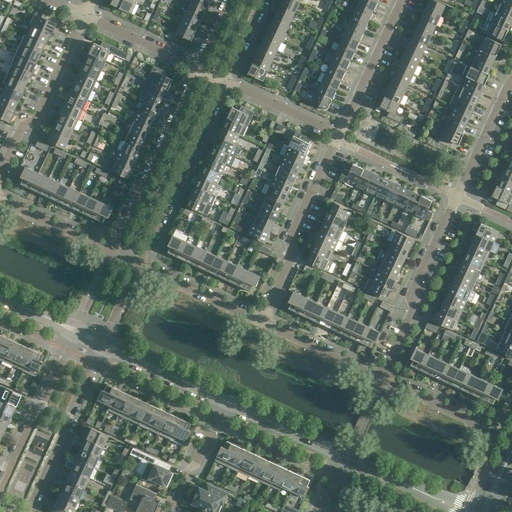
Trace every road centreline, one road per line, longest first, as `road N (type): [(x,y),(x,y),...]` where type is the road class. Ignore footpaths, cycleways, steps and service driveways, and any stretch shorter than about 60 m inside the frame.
road 1 (residential): [(382,378),(511,78)]
road 2 (residential): [(263,322),(292,258),(290,238),(338,134)]
road 3 (residential): [(192,65),(109,251)]
road 4 (residential): [(139,265),(227,83)]
road 5 (residential): [(0,173),(22,125),(36,119),(84,16)]
road 6 (residential): [(31,511),(104,346)]
road 7 (residential): [(73,333),(0,490)]
road 8 (residential): [(338,134),(402,0)]
road 9 (residential): [(263,322),(139,265)]
road 10 (tertiary): [(222,405),(104,346)]
road 11 (residential): [(382,378),(263,322)]
road 12 (tertiary): [(343,455),(222,405)]
road 13 (residential): [(338,134),(227,83)]
road 14 (residential): [(109,251),(0,200)]
